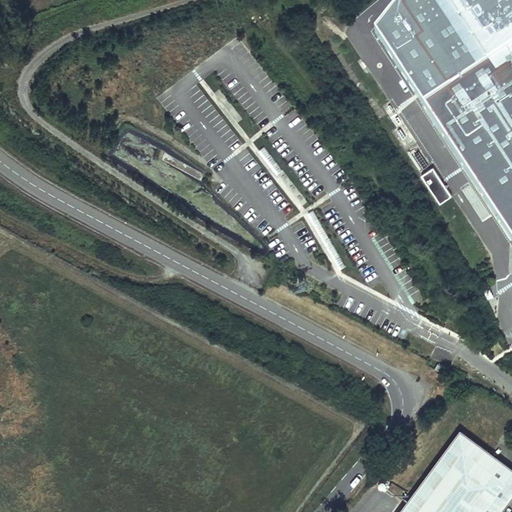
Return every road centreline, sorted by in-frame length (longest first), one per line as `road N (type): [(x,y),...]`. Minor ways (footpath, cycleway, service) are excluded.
road 1 (unclassified): [(0,161),(391,378),(403,405),(398,422),(327,511)]
road 2 (track): [(175,260),(148,280),(121,273),(0,205)]
